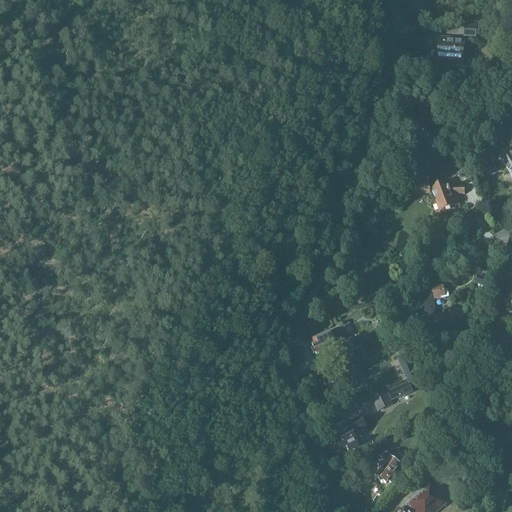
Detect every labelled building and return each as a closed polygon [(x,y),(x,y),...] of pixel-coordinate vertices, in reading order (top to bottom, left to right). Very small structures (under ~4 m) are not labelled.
[(463,37),(476,38),(477,26),(464,25),(463,37)] [(452,65),(463,66),(465,43),(454,42),(454,39),(438,38),(436,62),(452,63),(452,65)] [(407,118),(411,127),(417,125),(414,115),(407,118)] [(500,131),(483,144),(487,150),(505,137),(500,131)] [(460,142),(462,159),(468,158),(476,158),(475,148),(474,140),(460,142)] [(511,145),(507,149),(508,151),(498,157),(511,178),(511,145)] [(458,156),(448,153),(445,162),(455,165),(457,160),(458,156)] [(497,170),(492,162),(485,167),(489,175),(497,170)] [(447,182),(430,189),(440,213),(447,210),(448,212),(454,210),(453,208),(459,206),(455,195),(464,195),(464,187),(449,187),(447,182)] [(429,196),(429,194),(429,185),(417,185),(413,185),(414,196),(429,196)] [(485,261),(482,271),(488,273),(491,263),(488,262),(485,261)] [(478,277),(475,285),(488,289),(490,280),(478,277)] [(432,294),(423,297),(423,299),(423,300),(424,302),(424,303),(424,305),(424,306),(424,308),(424,309),(424,311),(424,312),(424,314),(424,315),(433,316),(434,312),(434,309),(434,305),(434,301),(448,298),(447,292),(444,293),(442,285),(431,287),(432,294)] [(397,312),(400,317),(406,314),(403,309),(397,312)] [(314,345),(312,346),(316,356),(327,351),(330,356),(337,353),(338,352),(337,351),(336,347),(335,348),(333,342),(343,338),(342,338),(347,336),(352,333),(348,325),(343,327),(329,334),(325,336),(317,340),(314,341),(312,342),(314,345)] [(312,337),(314,341),(317,340),(325,336),(323,331),(312,337)] [(489,338),(499,355),(504,352),(494,335),(489,338)] [(354,338),(350,340),(349,339),(345,342),(346,344),(345,344),(347,346),(337,351),(338,352),(337,353),(340,359),(342,358),(359,349),(354,338)] [(361,349),(367,362),(383,355),(377,342),(361,349)] [(487,349),(481,356),(488,361),(494,354),(487,349)] [(511,378),(511,354),(508,349),(504,352),(499,355),(498,356),(511,378)] [(400,358),(399,359),(409,381),(416,378),(414,372),(407,355),(400,358)] [(337,368),(339,375),(350,372),(349,366),(337,368)] [(351,376),(351,373),(339,376),(339,377),(323,381),(326,395),(342,391),(342,392),(354,389),(354,387),(357,386),(354,375),(351,376)] [(408,383),(386,393),(390,402),(400,398),(400,399),(413,393),(408,383)] [(392,406),(386,393),(372,399),(373,401),(374,402),(377,409),(378,412),(392,406)] [(348,430),(334,438),(341,451),(346,448),(351,456),(361,451),(358,445),(356,443),(357,442),(354,436),(358,434),(367,429),(361,419),(346,426),(348,430)] [(363,442),(358,434),(354,436),(357,442),(356,443),(358,445),(363,442)] [(381,464),(374,473),(378,476),(377,478),(386,486),(389,482),(393,485),(404,470),(400,466),(401,464),(402,463),(393,457),(393,458),(385,452),(378,461),(381,464)] [(405,484),(399,491),(402,494),(405,497),(411,490),(405,484)] [(429,486),(409,503),(410,504),(407,507),(410,511),(438,511),(447,505),(435,491),(435,492),(429,486)] [(410,504),(409,503),(405,506),(410,511),(408,511),(404,507),(401,510),(400,509),(396,511),(410,511),(407,507),(410,504)]
